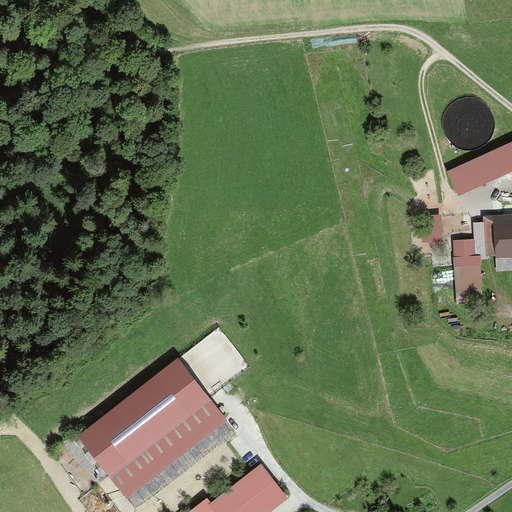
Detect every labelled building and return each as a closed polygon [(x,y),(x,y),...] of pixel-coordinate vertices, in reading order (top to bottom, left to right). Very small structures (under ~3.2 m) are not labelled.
[(511,144),(450,174),(459,194),(511,169),(511,144)] [(511,219),(483,221),(483,227),(475,228),(476,258),(511,256),(511,219)] [(425,244),(444,244),(444,234),(426,233),(425,244)] [(480,303),(476,260),(457,262),(460,304),(480,303)] [(175,359),(82,431),(126,487),(218,415),(175,359)] [(258,511),(282,493),(257,462),(194,511),(258,511)]
